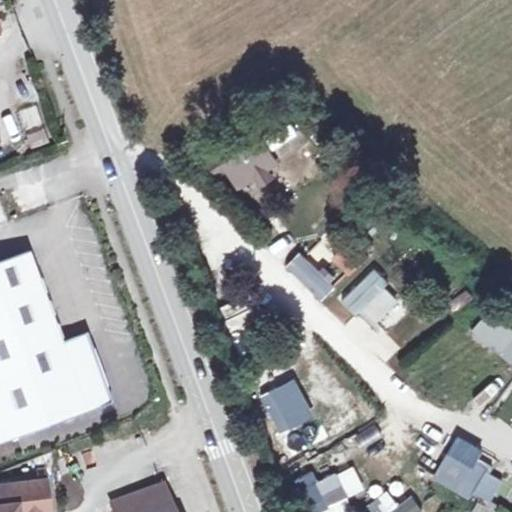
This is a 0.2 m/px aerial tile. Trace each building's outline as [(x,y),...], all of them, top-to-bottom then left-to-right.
[(213,178),(227,169),(238,187),(256,175),(264,170),(274,163),(253,131),(217,155),(204,164),(213,178)] [(270,178),(264,170),(256,175),(261,183),(270,178)] [(348,243),(333,258),(348,273),(363,257),(348,243)] [(335,285),(300,251),(285,266),(322,300),(335,285)] [(0,441),(110,401),(85,333),(60,342),(27,252),(0,261),(0,441)] [(376,319),(394,300),(369,275),(342,300),(355,314),(363,307),(376,319)] [(511,328),(489,309),(473,328),(511,361),(511,360),(511,328)] [(296,380),(257,395),(275,435),(313,419),(296,380)] [(450,410),(444,422),(473,435),(479,423),(450,410)] [(250,452),(257,471),(268,467),(261,448),(250,452)] [(353,469),(378,462),(374,450),(350,456),(353,469)] [(449,454),(440,471),(478,491),(487,474),(492,465),(464,450),(459,459),(449,454)] [(336,474),(318,483),(312,471),(296,479),(312,511),(316,511),(329,506),(348,497),(336,474)] [(0,487),(0,505),(0,508),(0,507),(0,511),(48,511),(45,482),(0,487)] [(173,511),(166,494),(116,511),(173,511)] [(411,495),(396,506),(387,494),(363,511),(419,511),(423,510),(411,495)] [(494,511),(498,503),(478,496),(472,511),(494,511)]
